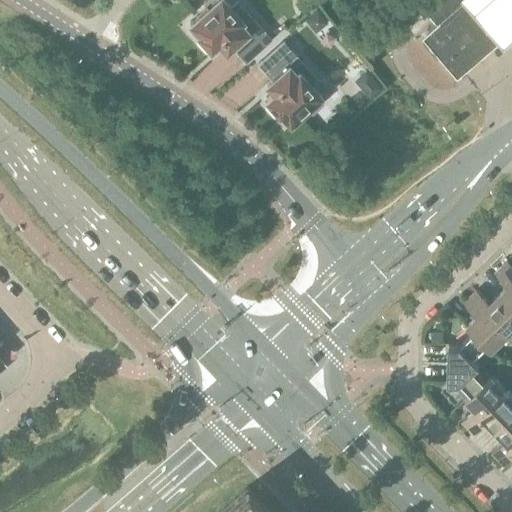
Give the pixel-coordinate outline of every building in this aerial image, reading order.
[(204,0),(203,2),(207,6),(189,22),(198,32),(197,34),(210,48),(218,41),(226,50),(232,45),(245,60),(270,38),(236,0),(231,5),(225,0),(204,0)] [(456,75),(499,39),(500,38),(466,0),(464,0),(463,0),(429,0),(423,5),(431,15),(436,21),(438,19),(440,21),(422,36),(456,75)] [(511,40),(511,0),(463,0),(464,0),(499,39),(505,46),(511,40)] [(316,78),(283,40),(258,62),(271,78),(266,83),(273,91),(265,98),(279,113),(280,112),(289,122),(307,107),(311,111),(323,101),(318,96),(321,94),(311,83),(316,78)] [(365,71),(354,81),(369,98),(380,88),(365,71)] [(511,275),(511,262),(508,259),(502,265),(511,275)] [(508,284),(499,293),(511,306),(511,275),(502,265),(495,271),(508,284)] [(471,295),(508,334),(511,329),(511,306),(499,293),(490,302),(477,289),(471,295)] [(492,349),(508,334),(471,295),(464,301),(477,314),(468,323),(492,349)] [(450,341),(449,360),(480,361),(492,349),(468,323),(467,324),(473,330),(462,342),(450,341)] [(449,360),(449,380),(450,380),(460,380),(455,385),(467,397),(466,398),(492,373),(480,361),(449,360)] [(462,420),(468,426),(507,389),(492,373),(466,398),(475,407),(462,420)] [(488,420),(496,429),(511,413),(511,384),(507,389),(468,426),(475,433),(488,420)] [(492,451),(498,457),(511,443),(511,413),(496,429),(505,438),(492,451)] [(511,443),(498,457),(505,464),(511,456),(511,443)] [(217,511),(269,511),(247,486),(217,511)]
